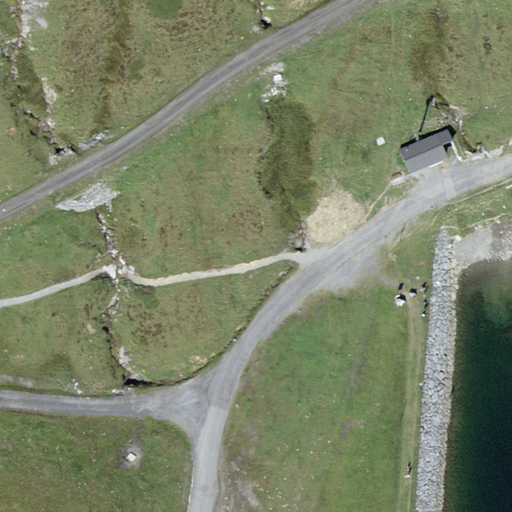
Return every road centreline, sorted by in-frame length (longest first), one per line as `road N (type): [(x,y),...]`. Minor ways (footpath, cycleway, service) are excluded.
road 1 (unclassified): [(199,511),(223,385),(255,329),(378,224),(429,194),(511,164)]
road 2 (track): [(352,0),(265,46),(72,174),(0,209)]
road 3 (track): [(0,394),(218,405)]
